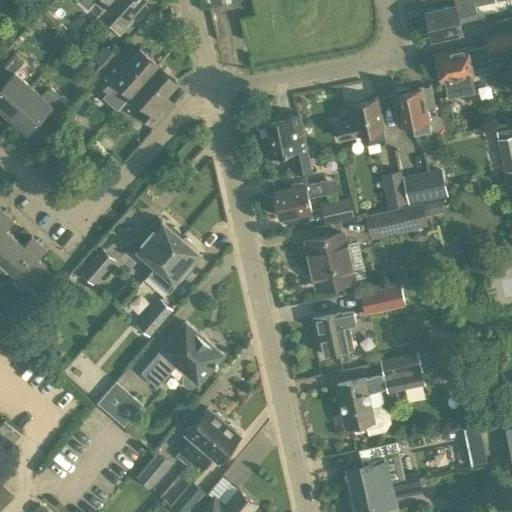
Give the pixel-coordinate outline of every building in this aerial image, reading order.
[(144,0),(110,0),(110,1),(122,11),(109,25),(119,34),(133,19),(130,16),(144,0)] [(453,0),(455,6),(426,12),(431,38),(461,32),(459,22),(478,18),(474,0),(453,0)] [(510,30),(508,19),(495,22),(497,32),(510,30)] [(511,30),(505,32),(485,36),(487,48),(488,48),(489,54),(511,49),(511,30)] [(76,31),(71,31),(68,35),(74,41),(80,34),(76,31)] [(116,53),(105,44),(93,57),(104,67),(116,53)] [(488,48),(487,48),(478,50),(477,46),(467,48),(467,47),(435,54),(438,67),(436,69),(437,76),(440,77),(441,81),(445,80),(449,97),(474,92),(470,75),(473,75),(472,70),(492,65),(489,54),(488,48)] [(119,109),(131,95),(158,64),(139,48),(120,70),(111,62),(95,80),(109,92),(105,97),(119,109)] [(0,70),(9,78),(0,87),(0,107),(9,116),(33,89),(14,72),(24,61),(15,52),(0,68),(0,70)] [(177,81),(158,64),(131,95),(142,104),(136,112),(153,127),(164,114),(155,106),(177,81)] [(433,107),(429,86),(391,94),(398,126),(411,123),(413,135),(429,131),(427,120),(429,119),(427,108),(433,107)] [(42,96),(33,89),(9,116),(27,132),(45,112),(54,120),(70,102),(63,96),(59,96),(52,90),(48,90),(42,96)] [(370,141),(385,138),(383,128),(377,97),(349,103),(353,119),(336,122),(339,138),(368,132),(370,141)] [(267,155),(291,150),(296,173),(310,170),(298,114),(260,122),(267,155)] [(511,134),(498,138),(504,170),(511,168),(511,134)] [(402,175),(405,188),(408,203),(447,195),(441,167),(402,175)] [(322,193),(319,181),(275,190),(280,217),(311,211),(307,196),(322,193)] [(390,207),(408,203),(405,188),(387,191),(390,207)] [(320,202),(325,222),(354,216),(350,196),(320,202)] [(444,212),(441,198),(421,203),(406,207),(405,206),(366,214),(370,236),(427,224),(425,216),(444,212)] [(7,214),(0,221),(0,252),(14,237),(6,229),(14,220),(7,214)] [(144,254),(156,264),(182,235),(180,229),(175,225),(170,225),(162,218),(134,250),(142,257),(144,254)] [(352,279),(342,233),(308,241),(318,287),(352,279)] [(183,237),(182,235),(156,264),(147,275),(167,292),(201,252),(193,245),(193,240),(188,236),(183,237)] [(14,237),(0,252),(0,268),(9,276),(39,243),(32,237),(24,245),(14,237)] [(45,249),(39,243),(9,276),(26,291),(5,315),(13,322),(53,277),(45,270),(48,267),(37,257),(45,249)] [(103,248),(82,272),(94,283),(116,259),(103,248)] [(365,311),(404,303),(400,284),(361,292),(365,311)] [(137,325),(149,335),(173,308),(160,297),(137,325)] [(325,355),(354,348),(348,323),(356,322),(353,310),(314,318),(317,332),(320,332),(325,355)] [(176,365),(197,383),(222,354),(184,322),(140,373),(156,387),(176,365)] [(380,359),(384,374),(379,375),(379,374),(337,383),(346,426),(365,422),(368,434),(384,430),(390,422),(388,412),(379,407),(371,409),(367,391),(393,386),(394,389),(423,383),(420,367),(421,367),(418,351),(380,359)] [(381,363),(331,370),(332,378),(382,371),(381,363)] [(124,425),(142,403),(116,380),(97,402),(124,425)] [(176,457),(186,466),(224,422),(208,407),(186,433),(192,438),(176,457)] [(0,448),(3,451),(5,453),(20,434),(4,420),(0,425),(0,448)] [(241,436),(224,422),(186,466),(187,466),(193,460),(203,469),(213,457),(218,461),(241,436)] [(465,427),(472,463),(486,460),(479,424),(465,427)] [(138,476),(150,486),(170,462),(158,452),(138,476)] [(395,492),(421,485),(418,472),(390,477),(388,470),(375,472),(373,464),(347,470),(352,495),(394,486),(395,492)] [(0,509),(15,494),(10,490),(0,480),(0,509)] [(171,506),(178,511),(186,511),(204,492),(192,482),(171,506)] [(396,508),(394,498),(422,492),(421,485),(395,492),(394,486),(352,495),(356,511),(383,511),(383,510),(396,508)] [(214,497),(200,511),(248,511),(255,504),(239,490),(224,506),(214,497)] [(39,503),(34,509),(36,511),(46,511),(48,510),(39,503)]
